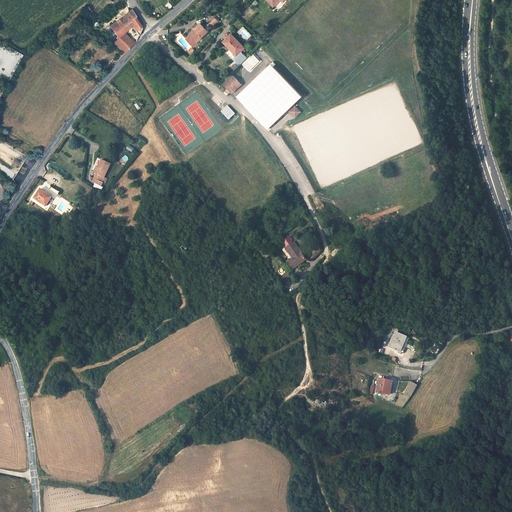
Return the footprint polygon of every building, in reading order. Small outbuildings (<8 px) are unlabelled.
[(136,17),(131,10),(109,27),(117,36),(117,37),(123,33),(132,26),(139,36),(142,29),(134,18),(136,17)] [(218,22),(214,17),(208,22),(209,23),(212,27),(213,27),(218,22)] [(212,27),(209,23),(204,28),(208,31),(212,27)] [(204,28),(200,24),(189,35),(190,36),(187,39),(186,39),(190,43),(193,40),(196,43),(208,32),(208,31),(204,28)] [(123,33),(117,37),(116,38),(118,41),(128,50),(134,44),(123,33)] [(232,34),(223,42),(230,49),(232,48),(238,55),(242,51),(245,48),(232,34)] [(118,41),(115,44),(125,54),(128,50),(118,41)] [(248,57),(242,51),(238,55),(237,56),(234,58),(240,65),(248,57)] [(253,54),(242,64),(249,71),(260,61),(253,54)] [(267,131),(304,98),(273,63),(236,96),(267,131)] [(233,76),(224,84),(228,88),(226,90),(229,93),(231,92),(235,88),(236,89),(241,85),(233,76)] [(134,105),(138,110),(144,106),(140,101),(134,105)] [(228,105),(221,111),(229,120),(235,114),(228,105)] [(295,106),(290,111),(295,117),(300,112),(295,106)] [(119,161),(124,166),(130,159),(125,155),(119,161)] [(101,159),(98,167),(95,173),(96,174),(92,181),(96,183),(101,186),(103,182),(105,183),(108,179),(105,177),(111,164),(101,159)] [(52,197),(41,189),(35,198),(46,206),(52,197)] [(293,243),(286,247),(293,258),(294,260),(292,261),(291,259),(287,262),(292,269),(306,259),(298,248),(297,249),(293,243)] [(266,252),(261,255),(260,256),(263,260),(271,255),(268,250),(266,252)] [(410,338),(396,332),(389,347),(403,353),(410,338)] [(391,381),(380,378),(377,392),(388,394),(391,381)] [(417,385),(411,381),(404,393),(411,396),(417,385)]
